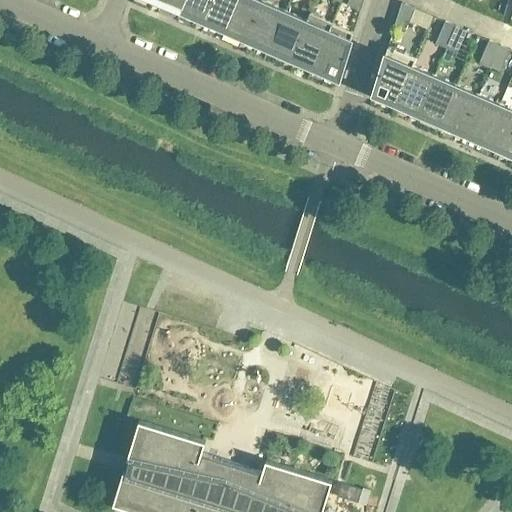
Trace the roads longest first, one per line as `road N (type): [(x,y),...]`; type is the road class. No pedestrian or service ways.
road 1 (residential): [(331,146),(99,45)]
road 2 (residential): [(511,223),(331,146)]
road 3 (residential): [(331,146),(381,0)]
